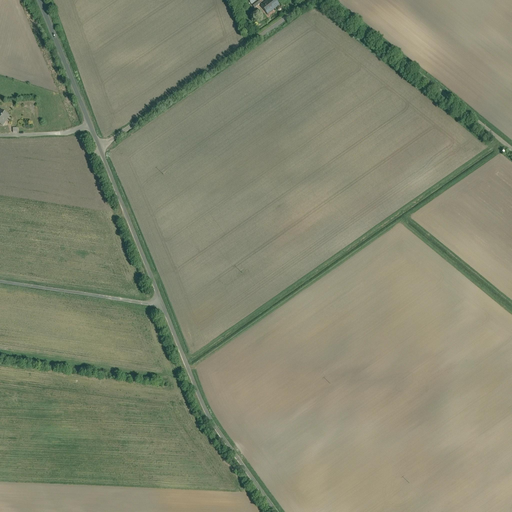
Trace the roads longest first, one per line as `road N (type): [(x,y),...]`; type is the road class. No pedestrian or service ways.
road 1 (unclassified): [(99,147),(203,405),(276,511)]
road 2 (residential): [(310,0),(99,147)]
road 3 (residential): [(511,149),(329,0)]
road 4 (unclassified): [(39,0),(99,147)]
